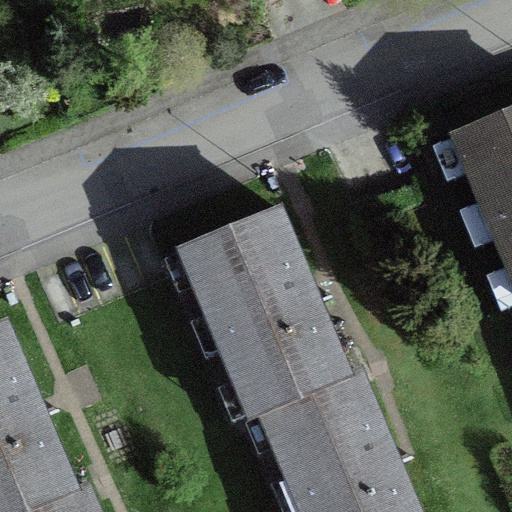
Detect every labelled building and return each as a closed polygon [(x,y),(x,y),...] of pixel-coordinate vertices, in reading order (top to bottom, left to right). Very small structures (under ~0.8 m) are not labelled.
[(511,115),(452,140),(511,283),(511,115)] [(274,213),(177,253),(247,422),(355,377),(354,374),(343,379),(274,213)] [(1,327),(0,327),(0,511),(31,511),(82,491),(81,488),(70,493),(1,327)] [(297,511),(411,511),(355,377),(247,422),(248,425),(259,420),(297,511)] [(91,511),(82,491),(31,511),(91,511)]
